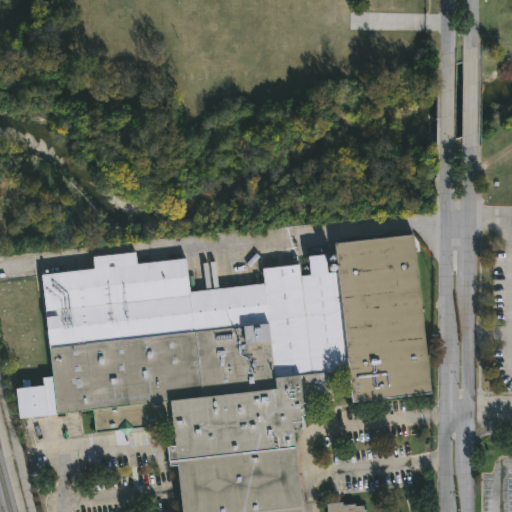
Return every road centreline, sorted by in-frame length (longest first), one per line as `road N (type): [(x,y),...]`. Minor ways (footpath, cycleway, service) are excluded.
road 1 (tertiary): [(467,511),(470,148)]
road 2 (tertiary): [(445,154),(443,511)]
